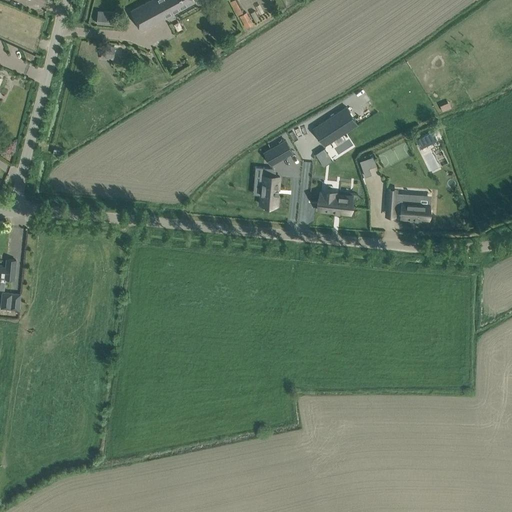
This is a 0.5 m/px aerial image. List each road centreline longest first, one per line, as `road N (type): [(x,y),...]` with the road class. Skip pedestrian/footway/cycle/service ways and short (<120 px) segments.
road 1 (unclassified): [(12,209),(451,250),(511,240)]
road 2 (unclassified): [(12,209),(66,0)]
